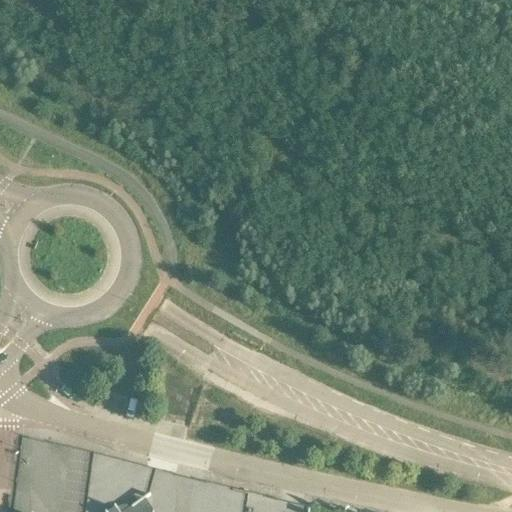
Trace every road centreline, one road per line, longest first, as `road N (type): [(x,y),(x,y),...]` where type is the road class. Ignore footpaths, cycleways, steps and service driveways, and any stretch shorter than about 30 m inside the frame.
road 1 (unclassified): [(449,511),(188,458),(0,391)]
road 2 (unclassified): [(511,473),(367,429),(177,330)]
road 3 (tertiary): [(36,308),(80,316),(108,303),(125,278),(129,250),(110,212),(85,198),(43,201),(20,219)]
